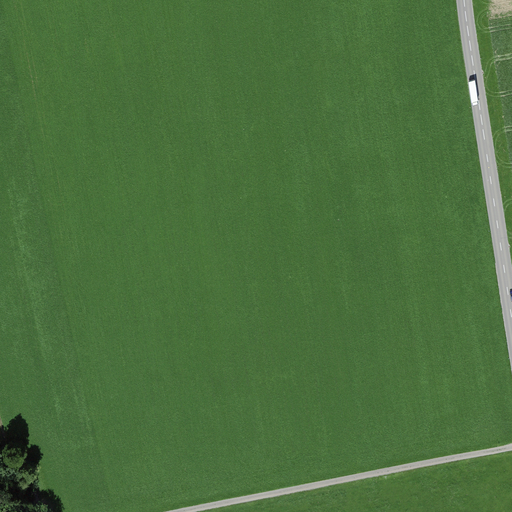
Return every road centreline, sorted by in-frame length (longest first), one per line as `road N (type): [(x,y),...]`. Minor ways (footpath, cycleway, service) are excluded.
road 1 (track): [(511,448),(191,511)]
road 2 (tertiary): [(511,309),(465,0)]
